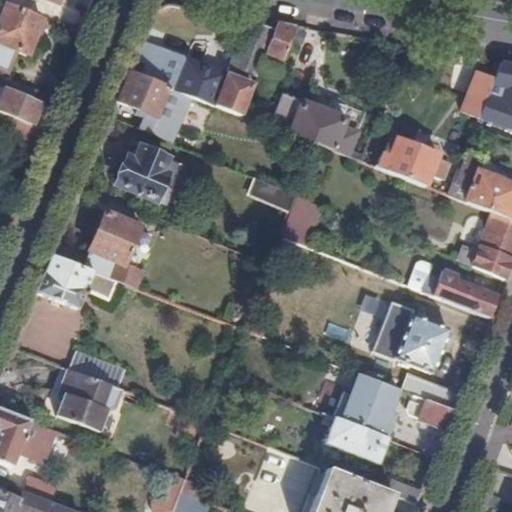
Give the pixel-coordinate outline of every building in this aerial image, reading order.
[(0,3),(0,70),(7,74),(16,53),(27,57),(42,21),(0,3)] [(273,92),(296,32),(276,28),(268,33),(247,27),(229,73),(257,83),(256,86),(273,92)] [(128,79),(161,92),(171,67),(138,56),(128,79)] [(214,111),(225,80),(184,64),(172,95),(191,103),(214,111)] [(478,125),(500,69),(481,65),(462,117),(478,125)] [(478,125),(511,136),(511,70),(500,69),(478,125)] [(191,103),(172,95),(161,92),(128,79),(117,104),(116,106),(136,115),(135,120),(143,123),(138,135),(172,149),(191,103)] [(214,111),(240,121),(252,91),(225,80),(214,111)] [(40,131),(48,111),(0,90),(0,115),(14,121),(40,131)] [(315,149),(351,162),(359,139),(342,131),(344,126),(281,102),(269,132),(315,149)] [(29,156),(40,131),(14,121),(3,145),(29,156)] [(377,173),(381,175),(426,192),(430,181),(443,185),(449,169),(437,164),(437,161),(391,144),(384,162),(382,161),(377,173)] [(181,198),(190,176),(139,155),(133,167),(126,164),(116,190),(154,207),(161,190),(181,198)] [(459,199),(468,163),(456,160),(447,196),(459,199)] [(370,163),(364,161),(362,167),(367,169),(370,163)] [(492,219),(511,226),(511,189),(478,177),(465,208),(492,219)] [(288,216),(294,202),(294,201),(255,185),(248,201),(288,217),(288,216)] [(288,216),(315,226),(320,212),(294,202),(288,216)] [(278,242),(305,252),(315,226),(288,216),(288,217),(278,242)] [(88,257),(81,274),(97,279),(115,287),(135,294),(142,277),(122,270),(138,233),(103,218),(87,256),(88,257)] [(498,283),(504,285),(511,263),(511,226),(492,219),(477,258),(463,252),(457,265),(498,283)] [(249,317),(267,270),(238,257),(234,267),(252,275),(238,312),(249,317)] [(97,279),(81,274),(50,261),(34,298),(51,305),(51,306),(60,310),(61,309),(76,314),(84,297),(88,286),(93,288),(97,279)] [(408,292),(422,298),(429,281),(432,272),(421,267),(416,270),(408,292)] [(422,298),(489,324),(497,300),(455,286),(457,282),(441,276),(438,285),(429,281),(422,298)] [(115,287),(97,279),(93,288),(88,286),(84,297),(107,305),(115,287)] [(431,379),(447,336),(410,322),(405,333),(384,325),(372,356),(431,379)] [(242,335),(259,342),(264,332),(246,325),(242,335)] [(68,375),(117,394),(124,377),(75,357),(68,375)] [(224,382),(231,385),(236,387),(240,374),(229,370),(224,382)] [(421,404),(453,417),(460,399),(407,379),(400,397),(421,404)] [(224,382),(221,389),(229,392),(231,385),(224,382)] [(334,424),(387,445),(398,419),(344,398),(334,424)] [(419,425),(445,436),(453,417),(421,404),(418,412),(423,414),(419,425)] [(41,468),(54,437),(0,415),(0,467),(10,471),(15,458),(41,468)] [(378,470),(387,445),(334,424),(324,449),(378,470)] [(321,474),(306,511),(384,511),(389,499),(321,474)] [(159,511),(173,511),(179,498),(183,487),(166,480),(154,510),(159,511)] [(22,496),(49,507),(55,492),(27,481),(22,496)] [(183,487),(179,498),(207,509),(209,509),(214,497),(184,486),(183,487)] [(396,502),(416,510),(422,497),(401,489),(396,502)] [(15,511),(22,496),(5,490),(1,499),(0,498),(0,511),(15,511)] [(62,511),(49,507),(22,496),(15,511),(17,511),(62,511)] [(206,511),(207,509),(179,498),(173,511),(206,511)]
